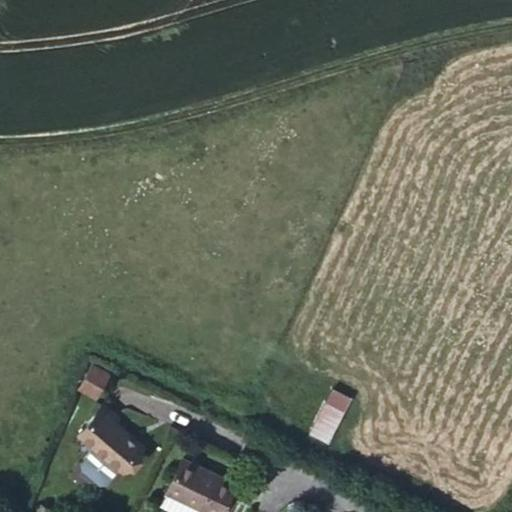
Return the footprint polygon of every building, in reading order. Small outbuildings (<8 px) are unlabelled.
[(81,390),(100,396),(110,369),(90,362),(81,390)] [(310,432),(331,442),(352,394),(332,385),(310,432)] [(121,415),(105,403),(81,431),(124,468),(145,443),(117,419),(121,415)] [(224,511),(239,482),(187,456),(169,490),(213,511),(224,511)] [(213,511),(169,490),(163,502),(184,511),(213,511)]
